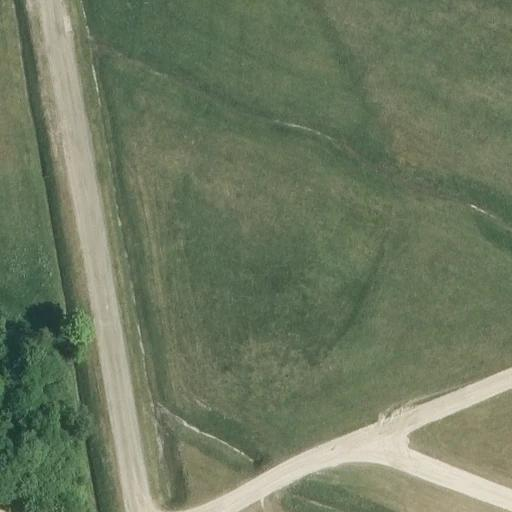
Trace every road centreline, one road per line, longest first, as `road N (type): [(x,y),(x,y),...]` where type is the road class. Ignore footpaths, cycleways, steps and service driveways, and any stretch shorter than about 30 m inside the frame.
road 1 (track): [(134,511),(48,0)]
road 2 (unknown): [(207,511),(370,437)]
road 3 (unknown): [(370,437),(511,498)]
road 4 (unknown): [(370,437),(511,377)]
